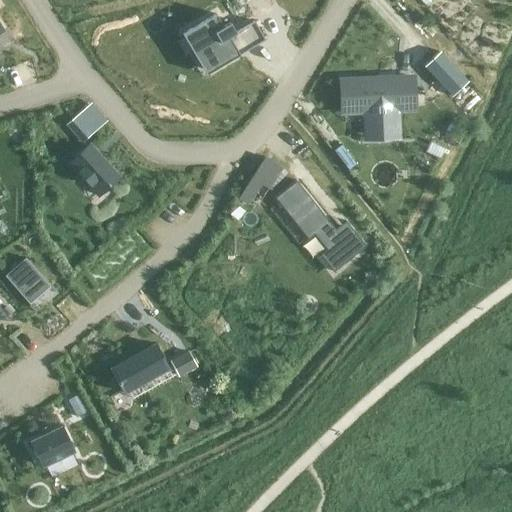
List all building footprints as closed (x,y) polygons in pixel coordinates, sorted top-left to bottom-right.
[(214,13),(180,32),(203,73),(262,39),(252,21),(233,31),(228,21),(221,25),(214,13)] [(452,97),(468,83),(440,52),(424,66),(452,97)] [(342,112),(365,111),(365,126),(397,124),(396,110),(414,109),(413,77),(341,81),(342,112)] [(74,117),(65,125),(82,143),(91,135),(74,117)] [(89,145),(69,162),(99,195),(118,178),(89,145)] [(271,156),(240,193),(248,199),(263,181),(271,187),(286,168),(271,156)] [(296,181),(274,198),(308,239),(318,231),(330,246),(320,255),(333,272),(366,246),(352,229),(342,237),(296,181)] [(25,259),(5,276),(29,304),(49,286),(25,259)] [(0,307),(0,320),(12,321),(0,307)] [(155,345),(111,370),(123,393),(168,368),(155,345)] [(170,362),(177,376),(195,366),(187,353),(170,362)] [(79,394),(68,400),(76,417),(87,411),(79,394)] [(31,442),(42,466),(73,451),(62,427),(31,442)]
